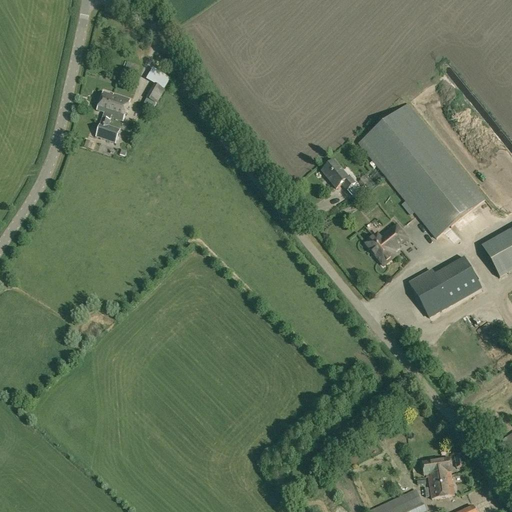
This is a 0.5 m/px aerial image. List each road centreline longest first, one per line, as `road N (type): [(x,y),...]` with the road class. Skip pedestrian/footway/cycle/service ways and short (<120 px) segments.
road 1 (unclassified): [(511,498),(194,108),(150,22),(97,0)]
road 2 (unclassified): [(0,250),(48,168),(87,0)]
